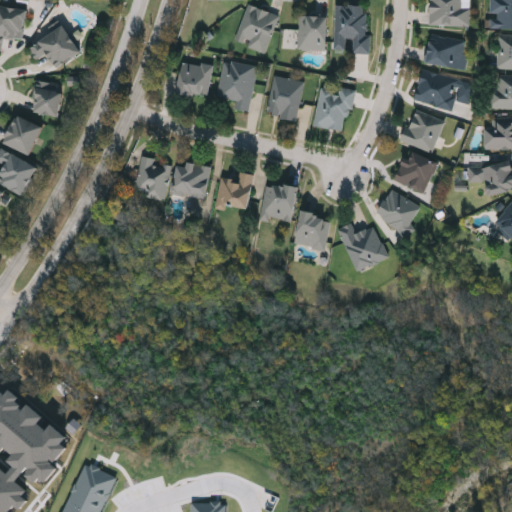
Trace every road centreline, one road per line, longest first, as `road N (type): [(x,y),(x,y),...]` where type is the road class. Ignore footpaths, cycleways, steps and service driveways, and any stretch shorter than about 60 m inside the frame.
road 1 (secondary): [(19,317),(73,252),(147,124),(188,0)]
road 2 (secondary): [(145,0),(112,106),(0,281)]
road 3 (residential): [(147,119),(348,177)]
road 4 (residential): [(348,177),(390,84),(401,0)]
